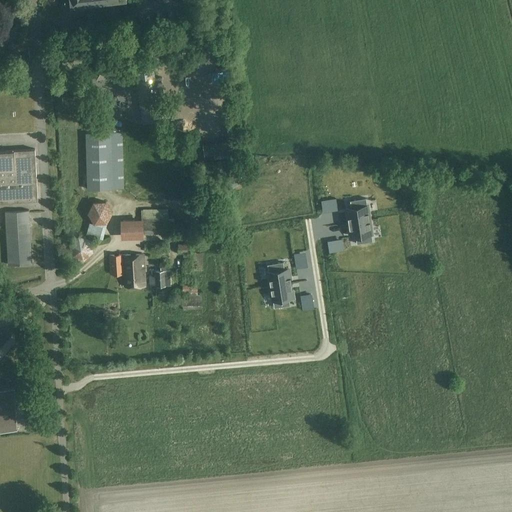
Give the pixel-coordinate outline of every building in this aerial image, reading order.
[(69,0),(71,7),(99,4),(99,9),(101,11),(110,10),(112,8),(111,3),(128,1),(127,0),(69,0)] [(137,60),(94,67),(96,79),(111,77),(136,73),(142,116),(144,123),(167,119),(167,118),(165,102),(164,101),(159,102),(156,87),(162,86),(161,76),(155,77),(152,61),(137,63),(137,60)] [(0,137),(23,135),(18,99),(0,100),(0,137)] [(87,131),(107,130),(107,120),(87,120),(87,131)] [(122,132),(86,133),(87,185),(88,185),(88,189),(123,188),(122,132)] [(234,137),(203,142),(205,155),(220,153),(221,157),(233,155),(232,151),(236,150),(234,137)] [(0,202),(38,200),(35,149),(0,151),(0,202)] [(211,165),(209,172),(216,174),(218,167),(211,165)] [(94,224),(107,223),(113,212),(106,201),(94,202),(88,213),(94,222),(94,224)] [(16,209),(5,209),(6,243),(17,243),(16,209)] [(169,234),(169,229),(168,218),(168,210),(141,210),(142,219),(144,219),(144,234),(169,234)] [(369,223),(367,211),(347,214),(349,226),(369,223)] [(144,219),(142,219),(121,220),(121,239),(144,238),(144,234),(144,219)] [(94,224),(94,222),(93,223),(91,222),(88,234),(102,238),(106,226),(106,225),(107,224),(107,223),(94,224)] [(371,235),(369,223),(349,226),(351,238),(371,235)] [(79,236),(69,245),(71,257),(84,261),(93,253),(91,240),(79,236)] [(191,243),(178,244),(179,253),(192,253),(191,243)] [(202,253),(183,254),(184,270),(203,270),(202,253)] [(143,254),(109,255),(111,274),(124,274),(124,287),(145,286),(143,254)] [(166,270),(161,271),(156,271),(156,270),(151,270),(152,275),(151,275),(152,286),(171,286),(170,271),(166,271),(166,270)] [(272,288),(291,284),(290,272),(270,276),(272,288)] [(183,283),(183,293),(198,293),(198,283),(183,283)] [(291,284),(272,288),(273,299),(293,296),(291,284)] [(182,295),(182,296),(183,304),(183,308),(184,310),(202,309),(202,294),(182,295)] [(191,330),(191,342),(200,342),(200,330),(191,330)] [(0,431),(18,430),(18,429),(17,430),(15,388),(0,388),(0,431)] [(26,511),(24,441),(0,442),(0,484),(3,484),(4,511),(26,511)]
